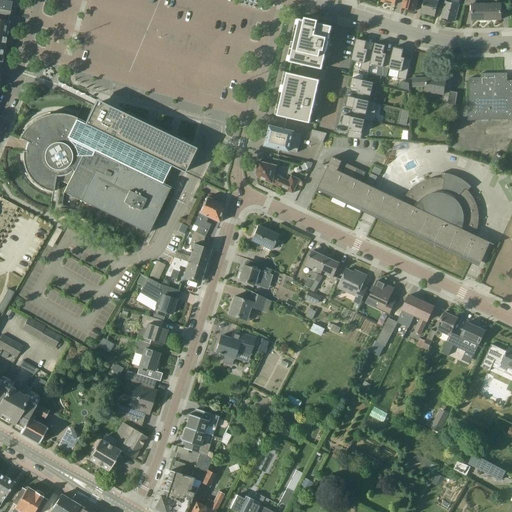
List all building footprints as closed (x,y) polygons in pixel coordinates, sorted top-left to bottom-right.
[(3,0),(0,0),(0,14),(9,16),(11,5),(8,1),(3,0)] [(404,0),(402,7),(416,11),(419,0),(404,0)] [(424,0),(421,12),(436,16),(440,2),(433,0),(424,0)] [(452,0),(451,3),(446,1),(442,18),(455,22),(460,5),(460,0),(452,0)] [(487,20),(487,4),(480,4),(479,0),(465,0),(464,5),(466,5),(473,5),(473,20),(487,20)] [(487,4),(487,20),(502,19),(502,4),(501,4),(501,0),(494,0),(494,4),(487,4)] [(305,20),(300,19),(290,62),(322,69),(332,26),(318,23),(318,20),(305,17),(305,20)] [(0,36),(6,37),(8,22),(0,19),(0,36)] [(367,41),(357,39),(352,60),(370,65),(373,51),(365,49),(367,41)] [(385,46),(375,43),(373,51),(370,65),(389,69),(392,55),(383,53),(385,46)] [(404,50),(394,48),(392,55),(389,69),(408,73),(411,60),(402,58),(404,50)] [(427,78),(412,79),(412,87),(426,86),(425,91),(444,94),(443,102),(448,103),(448,104),(456,105),(458,93),(451,91),(454,74),(445,72),(444,79),(434,77),(427,76),(427,78)] [(319,80),(288,73),(278,116),(310,123),(319,80)] [(468,112),(469,120),(511,119),(511,81),(508,81),(508,73),(481,73),(481,78),(470,78),(470,106),(473,106),(473,112),(468,112)] [(374,83),(353,78),(350,88),(358,90),(356,98),(370,101),(374,83)] [(400,89),(409,91),(409,83),(401,82),(400,89)] [(356,98),(348,96),(346,106),(354,108),(352,117),(365,120),(370,101),(356,98)] [(163,183),(171,166),(184,173),(196,148),(189,145),(189,146),(182,143),(182,142),(182,143),(174,139),(175,138),(174,139),(167,135),(167,134),(167,135),(159,132),(160,131),(159,132),(152,128),(152,127),(151,128),(144,124),(145,123),(144,123),(144,124),(137,121),(138,120),(96,100),(84,124),(76,120),(77,118),(74,117),(72,116),(72,117),(71,116),(70,115),(70,116),(68,115),(65,114),(62,114),(59,114),(57,114),(55,114),(51,114),(48,115),(46,115),(46,116),(44,116),(44,117),(42,117),(39,118),(36,120),(34,121),(34,122),(33,122),(32,123),(31,124),(31,123),(29,125),(27,127),(26,128),(24,130),(24,131),(23,132),(23,133),(22,134),(20,136),(19,138),(23,140),(25,141),(28,142),(26,145),(25,148),(25,151),(23,151),(23,153),(23,157),(23,161),(23,163),(23,164),(24,164),(25,167),(24,168),(25,168),(26,172),(27,174),(28,174),(30,177),(29,177),(30,178),(33,181),(32,181),(34,183),(35,183),(38,185),(37,185),(38,186),(38,185),(41,187),(41,188),(44,189),(44,188),(47,190),(48,190),(52,191),(54,192),(55,181),(57,181),(59,181),(61,181),(61,183),(63,183),(63,182),(68,184),(64,192),(67,194),(71,196),(72,197),(72,196),(76,198),(76,199),(77,199),(79,200),(80,200),(82,201),(81,201),(82,201),(82,202),(83,201),(87,203),(86,204),(87,204),(91,206),(95,208),(95,207),(99,209),(100,210),(102,210),(102,211),(103,211),(104,212),(105,212),(109,214),(110,215),(110,214),(112,215),(114,216),(114,217),(115,217),(117,218),(118,219),(118,218),(120,219),(119,219),(120,220),(121,219),(122,220),(125,221),(124,222),(125,222),(129,224),(130,224),(132,225),(135,227),(139,229),(140,230),(140,229),(142,230),(148,233),(150,230),(149,229),(151,225),(152,226),(152,225),(152,224),(154,220),(154,221),(154,220),(154,219),(155,218),(156,217),(155,217),(156,215),(157,214),(158,211),(159,210),(159,211),(160,210),(159,209),(161,207),(161,206),(161,205),(163,203),(163,202),(165,198),(165,197),(166,195),(167,194),(166,194),(168,190),(169,190),(171,187),(165,184),(164,184),(163,183)] [(352,117),(344,115),(342,125),(350,127),(347,138),(361,139),(365,120),(352,117)] [(294,132),(270,126),(268,133),(267,139),(265,146),(290,151),(298,153),(302,134),(294,133),(294,132)] [(310,140),(323,143),(327,133),(313,130),(310,140)] [(495,152),(491,162),(500,166),(504,157),(495,152)] [(318,187),(361,207),(481,264),(491,243),(475,235),(476,232),(479,222),(479,215),(477,205),(474,199),(468,190),(472,187),(466,182),(458,177),(450,174),(447,173),(442,173),(442,178),(431,179),(425,180),(416,185),(411,190),(404,198),(403,201),(353,178),(357,169),(333,157),(318,187)] [(277,166),(261,162),(259,162),(257,172),(257,173),(257,174),(257,175),(257,176),(258,176),(258,177),(259,177),(293,193),(300,179),(292,176),(289,181),(277,176),(277,175),(275,174),(277,166)] [(375,166),(372,172),(379,176),(382,170),(375,166)] [(371,174),(366,183),(373,186),(377,177),(371,174)] [(195,232),(205,237),(210,225),(206,222),(208,217),(219,222),(223,209),(223,208),(222,208),(221,206),(221,205),(221,204),(207,197),(194,225),(198,226),(195,232)] [(182,222),(181,223),(177,231),(185,235),(189,226),(182,222)] [(271,249),(278,234),(271,231),(270,232),(258,226),(251,240),(271,249)] [(176,252),(174,257),(205,267),(211,249),(202,246),(205,237),(195,232),(193,231),(189,245),(190,246),(188,251),(191,252),(190,257),(176,252)] [(315,281),(318,274),(326,257),(312,250),(306,265),(314,269),(315,266),(318,268),(316,273),(314,272),(311,279),(315,281)] [(200,282),(205,267),(174,257),(165,276),(177,279),(180,269),(179,269),(180,266),(186,268),(183,276),(200,282)] [(318,274),(315,281),(319,282),(319,283),(322,276),(320,275),(323,270),(326,272),(325,274),(333,278),(340,263),(326,257),(318,274)] [(149,275),(159,279),(165,264),(155,260),(149,275)] [(270,275),(271,270),(258,264),(257,269),(243,265),(241,273),(240,273),(238,278),(239,279),(239,280),(254,285),(256,277),(264,279),(266,273),(270,275)] [(354,273),(346,270),(338,287),(357,296),(354,302),(360,304),(367,289),(362,286),(367,276),(355,270),(354,273)] [(136,283),(143,287),(145,282),(147,279),(141,275),(136,283)] [(315,281),(308,278),(305,286),(311,289),(315,281)] [(380,302),(377,308),(390,314),(396,300),(390,297),(394,288),(377,280),(369,297),(380,302)] [(315,281),(311,290),(314,292),(319,282),(315,281)] [(176,300),(166,296),(168,287),(161,285),(156,282),(148,297),(160,304),(158,310),(172,314),(176,300)] [(9,289),(0,304),(0,311),(3,313),(14,292),(9,289)] [(305,299),(317,304),(321,296),(309,290),(305,299)] [(265,298),(257,294),(252,292),(249,302),(233,297),(228,314),(246,320),(250,307),(261,310),(262,308),(265,298)] [(412,322),(415,315),(422,301),(409,295),(403,309),(403,310),(397,323),(402,325),(405,319),(412,322)] [(434,307),(422,301),(415,315),(421,318),(415,332),(420,335),(427,321),(434,307)] [(458,318),(445,312),(438,327),(438,328),(435,335),(440,337),(444,330),(451,333),(458,318)] [(137,335),(143,338),(163,344),(167,330),(161,328),(163,321),(138,313),(143,315),(140,327),(137,335)] [(28,318),(22,329),(27,332),(34,321),(28,318)] [(39,324),(34,321),(27,332),(33,335),(39,324)] [(486,331),(467,322),(460,337),(479,346),(486,331)] [(313,323),(310,330),(321,335),(324,328),(313,323)] [(45,327),(39,324),(33,335),(39,338),(44,328),(45,327)] [(341,328),(334,324),(330,330),(338,334),(341,328)] [(50,331),(44,328),(39,338),(44,341),(50,331)] [(392,333),(383,329),(376,342),(385,347),(392,333)] [(55,334),(50,331),(44,341),(49,344),(55,334)] [(250,355),(255,338),(233,331),(230,339),(221,336),(215,352),(219,353),(218,354),(221,355),(221,354),(225,355),(223,362),(231,365),(236,350),(250,355)] [(61,337),(55,334),(49,344),(55,348),(61,337)] [(12,341),(7,338),(2,348),(7,351),(12,341)] [(422,348),(426,341),(420,338),(417,346),(422,348)] [(428,338),(426,341),(422,348),(428,351),(433,340),(428,338)] [(262,339),(258,351),(265,353),(269,341),(262,339)] [(142,355),(139,366),(138,368),(139,368),(145,370),(146,368),(154,371),(154,370),(157,370),(159,364),(156,363),(159,353),(147,349),(149,344),(138,340),(134,353),(142,355)] [(447,340),(441,352),(448,356),(454,344),(447,340)] [(18,344),(12,341),(7,351),(13,354),(18,344)] [(109,352),(113,344),(108,341),(104,349),(109,352)] [(23,347),(18,344),(13,354),(18,357),(23,347)] [(511,367),(511,349),(509,348),(507,352),(506,352),(493,346),(482,367),(490,371),(496,360),(511,367)] [(111,366),(107,374),(117,379),(123,368),(118,365),(116,369),(111,366)] [(145,370),(139,368),(137,374),(146,377),(148,371),(145,370)] [(132,396),(152,402),(156,390),(151,389),(152,386),(153,387),(155,380),(156,381),(156,380),(128,371),(125,379),(135,383),(136,385),(132,396)] [(0,417),(15,425),(15,424),(23,428),(32,411),(37,403),(40,397),(31,391),(29,396),(12,386),(14,382),(6,378),(3,376),(1,380),(0,379),(0,417)] [(364,381),(362,386),(363,387),(370,390),(372,385),(366,382),(364,381)] [(149,414),(152,402),(132,396),(129,407),(117,403),(114,412),(142,426),(143,423),(142,423),(144,416),(143,415),(143,412),(149,414)] [(288,396),(284,403),(297,409),(301,401),(288,396)] [(32,411),(23,428),(21,433),(39,443),(47,428),(41,424),(44,418),(45,418),(50,410),(37,403),(32,411)] [(185,427),(205,434),(205,433),(204,433),(207,425),(216,428),(219,416),(196,409),(196,410),(194,416),(189,414),(189,415),(186,427),(185,427)] [(121,438),(119,442),(115,448),(120,451),(134,460),(147,437),(123,423),(116,435),(121,438)] [(66,426),(57,447),(70,453),(80,433),(66,426)] [(205,434),(185,427),(185,428),(182,439),(181,439),(181,440),(186,442),(184,448),(183,448),(200,454),(207,456),(210,444),(202,442),(204,434),(205,434)] [(119,442),(105,433),(102,439),(101,439),(89,459),(108,471),(113,464),(117,466),(121,460),(116,458),(120,451),(115,448),(119,442)] [(200,454),(198,460),(210,464),(213,458),(207,456),(200,454)] [(207,469),(210,464),(198,460),(196,466),(207,469)] [(458,460),(454,468),(466,475),(470,466),(458,460)] [(501,481),(506,472),(488,462),(483,471),(501,481)] [(207,469),(196,466),(195,465),(193,471),(205,475),(207,470),(207,469)] [(154,508),(160,511),(185,511),(191,501),(190,501),(193,493),(189,491),(193,479),(194,479),(194,478),(191,477),(170,470),(170,471),(167,480),(167,481),(164,489),(164,490),(166,491),(164,498),(160,496),(154,508)] [(205,475),(201,481),(201,482),(210,487),(216,474),(207,470),(205,475)] [(287,488),(294,491),(303,473),(296,470),(287,488)] [(205,475),(193,471),(191,477),(194,478),(194,479),(201,481),(205,475)] [(14,482),(0,473),(0,504),(1,505),(14,482)] [(313,482),(303,478),(298,488),(308,492),(313,482)] [(34,511),(35,510),(38,511),(40,511),(48,500),(43,497),(43,496),(43,493),(39,490),(36,491),(35,492),(27,487),(23,493),(20,491),(13,503),(17,505),(14,508),(15,508),(12,511),(34,511)] [(294,491),(287,488),(280,502),(286,505),(294,491)] [(215,511),(224,494),(219,492),(213,503),(208,500),(208,499),(204,507),(197,503),(192,511),(215,511)] [(62,511),(63,511),(71,500),(62,495),(51,511),(61,511),(62,511)] [(253,500),(246,496),(244,499),(237,495),(230,508),(237,511),(255,511),(259,506),(252,502),(253,500)] [(76,511),(80,506),(71,500),(63,511),(62,511),(61,511),(76,511)]
